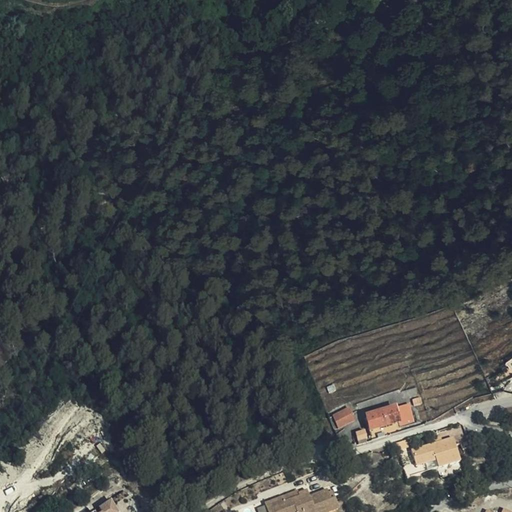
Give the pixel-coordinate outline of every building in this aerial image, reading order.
[(0,350),(0,367),(8,360),(0,350)] [(370,433),(415,418),(409,404),(365,419),(370,433)] [(339,428),(355,420),(348,408),(333,416),(339,428)] [(356,437),(364,434),(360,425),(352,428),(356,437)] [(456,438),(412,449),(416,466),(437,461),(439,468),(462,462),(456,438)] [(407,441),(396,444),(398,451),(409,448),(407,441)] [(407,477),(426,471),(425,465),(416,468),(415,464),(404,468),(407,477)] [(285,502),(282,496),(265,504),(268,511),(327,511),(339,507),(336,496),(330,498),(327,490),(309,497),(307,490),(299,492),(301,496),(285,502)] [(298,490),(282,496),(285,502),(301,496),(299,492),(298,490)] [(105,511),(110,508),(101,497),(91,506),(93,509),(89,511),(105,511)]
